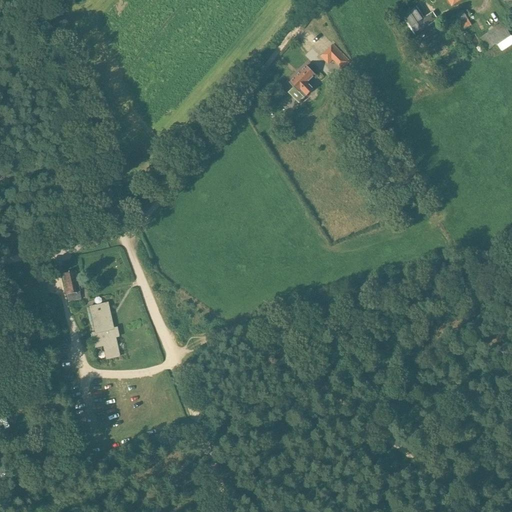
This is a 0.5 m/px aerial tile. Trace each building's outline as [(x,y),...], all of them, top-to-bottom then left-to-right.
[(416,6),(402,16),(415,35),(429,26),(439,20),(433,12),(424,18),(416,6)] [(453,16),(457,25),(459,24),(463,31),(472,25),(467,19),(463,11),(453,16)] [(495,45),(496,46),(497,45),(501,51),(511,43),(511,37),(511,36),(503,23),(488,33),(480,38),(488,50),(495,45)] [(350,61),(341,52),(333,59),(342,68),(350,61)] [(307,66),(289,83),(299,92),(305,97),(306,96),(307,96),(314,89),(308,83),(316,75),(307,66)] [(2,236),(5,247),(24,242),(21,232),(2,236)] [(59,237),(60,244),(69,242),(67,235),(59,237)] [(79,292),(80,292),(79,290),(82,289),(81,282),(78,283),(75,271),(61,275),(66,295),(67,295),(68,303),(81,300),(79,292)] [(30,291),(44,289),(43,278),(28,280),(30,291)] [(113,329),(107,303),(89,307),(95,333),(91,334),(94,348),(103,346),(106,359),(118,357),(114,338),(118,337),(116,328),(113,329)] [(23,316),(25,324),(54,317),(53,310),(48,311),(47,307),(30,311),(31,313),(23,316)]
